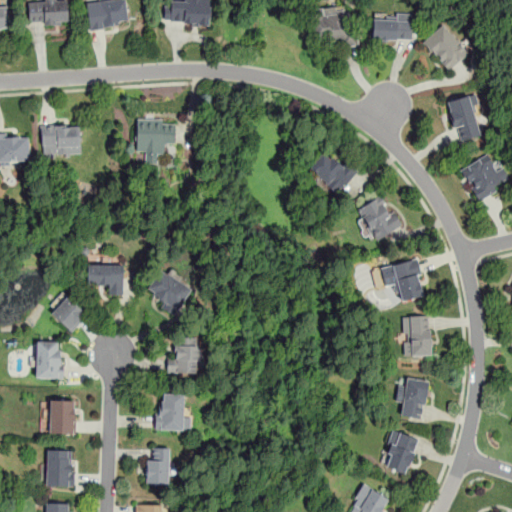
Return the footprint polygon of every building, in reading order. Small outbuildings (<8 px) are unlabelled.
[(8,0),(0,1),(0,27),(10,26),(8,0)] [(27,0),(30,26),(69,22),(67,0),(27,0)] [(88,29),(128,24),(125,0),(105,0),(85,2),(88,29)] [(163,0),(163,24),(209,25),(209,0),(163,0)] [(311,7),(313,47),(354,45),(352,6),(311,7)] [(371,39),(411,40),(411,15),(372,14),(371,39)] [(470,50),(444,21),(422,41),(448,70),(470,50)] [(446,100),(456,141),(482,135),(473,94),(446,100)] [(135,151),(145,151),(145,162),(161,163),(161,143),(174,143),(174,120),(136,119),(135,151)] [(41,157),(81,155),(80,122),(40,124),(41,157)] [(0,131),(0,166),(19,166),(19,161),(29,160),(28,131),(0,131)] [(308,167),(335,194),(354,175),(327,148),(308,167)] [(511,182),(500,159),(492,163),(487,154),(460,167),(476,199),(511,182)] [(400,224),(382,194),(356,210),(374,240),(400,224)] [(385,286),(396,284),(400,300),(425,295),(417,258),(380,266),(385,286)] [(122,294),(122,264),(86,264),(86,284),(108,284),(108,294),(122,294)] [(176,313),(192,288),(159,268),(143,294),(176,313)] [(71,331),(86,313),(62,292),(47,310),(71,331)] [(430,355),(429,315),(404,315),(404,355),(430,355)] [(176,338),(175,357),(167,357),(166,373),(198,373),(199,339),(176,338)] [(35,377),(62,377),(62,341),(35,341),(35,377)] [(422,418),(428,380),(405,377),(404,385),(398,384),(395,402),(402,403),(401,414),(422,418)] [(155,430),(189,430),(189,413),(183,413),(183,393),(162,393),(162,402),(155,402),(155,430)] [(49,433),(74,433),(74,399),(49,399),(49,433)] [(382,466),(406,473),(417,437),(393,430),(382,466)] [(147,484),(169,484),(169,447),(147,447),(147,484)] [(73,449),(46,449),(46,486),(73,486),(73,449)] [(382,511),(389,500),(366,486),(350,511),(382,511)] [(45,511),(68,511),(68,503),(45,503),(45,511)]
